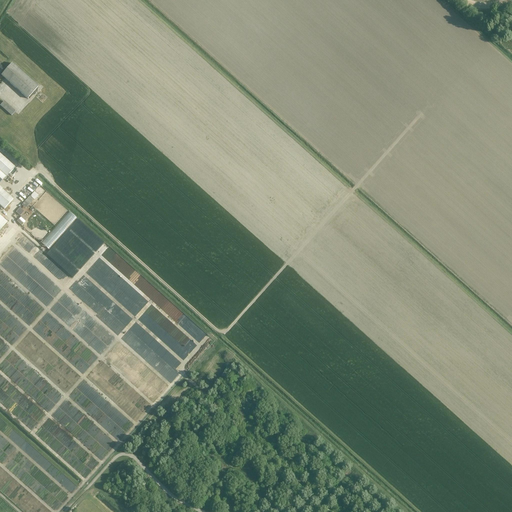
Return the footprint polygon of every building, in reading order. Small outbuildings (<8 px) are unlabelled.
[(38,87),(12,63),(1,75),(27,99),(38,87)] [(0,105),(11,116),(13,114),(15,112),(4,101),(0,105)] [(0,186),(0,183),(15,167),(0,153),(0,204),(4,208),(12,200),(13,198),(0,186)] [(30,205),(38,194),(34,191),(25,201),(30,205)] [(20,207),(16,211),(20,215),(24,211),(20,207)] [(70,211),(42,242),(49,249),(77,217),(70,211)] [(17,219),(21,224),(26,220),(23,215),(17,219)]
